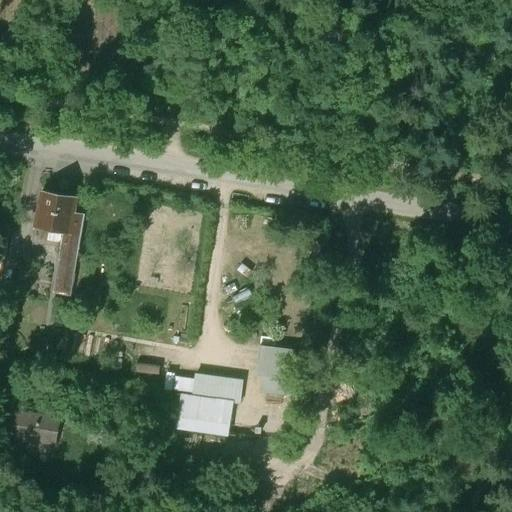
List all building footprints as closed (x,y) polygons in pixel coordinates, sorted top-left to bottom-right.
[(75,196),(42,190),(35,223),(50,226),(47,237),(62,240),(54,280),(70,283),(83,211),(72,209),(75,196)] [(10,224),(0,222),(0,261),(3,262),(10,224)] [(242,377),(195,370),(193,378),(191,390),(191,395),(238,402),(242,377)] [(193,378),(164,373),(162,385),(191,390),(193,378)] [(58,416),(12,409),(7,433),(53,441),(58,416)]
